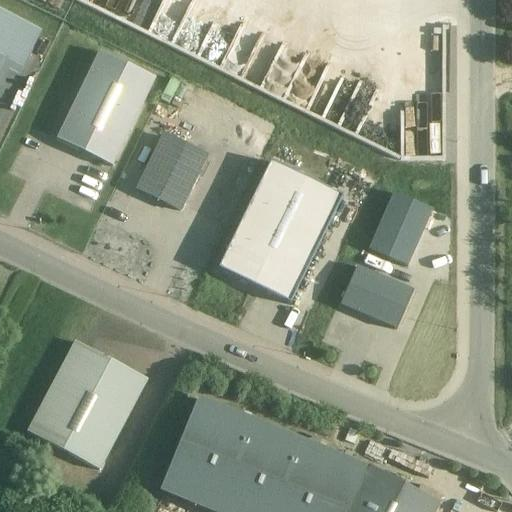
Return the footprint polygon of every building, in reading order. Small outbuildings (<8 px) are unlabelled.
[(155,81),(99,53),(56,142),(112,169),(155,81)] [(206,159),(163,138),(137,192),(180,213),(206,159)] [(343,198),(271,164),(218,273),(291,308),(343,198)] [(367,247),(407,264),(431,208),(391,191),(367,247)] [(413,293),(356,269),(340,307),(397,332),(413,293)] [(153,380),(79,342),(31,434),(105,472),(153,380)] [(203,511),(439,511),(441,508),(371,470),(188,403),(156,495),(203,511)]
